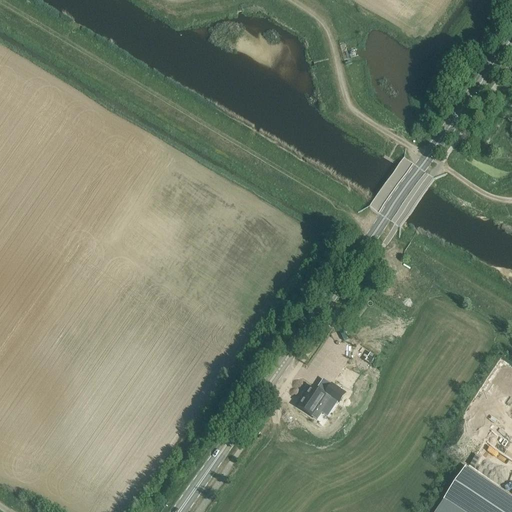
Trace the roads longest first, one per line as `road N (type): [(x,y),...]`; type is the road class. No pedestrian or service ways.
road 1 (tertiary): [(181,511),(511,38)]
road 2 (track): [(0,1),(404,246)]
road 3 (track): [(426,158),(342,104),(325,23),(286,0)]
